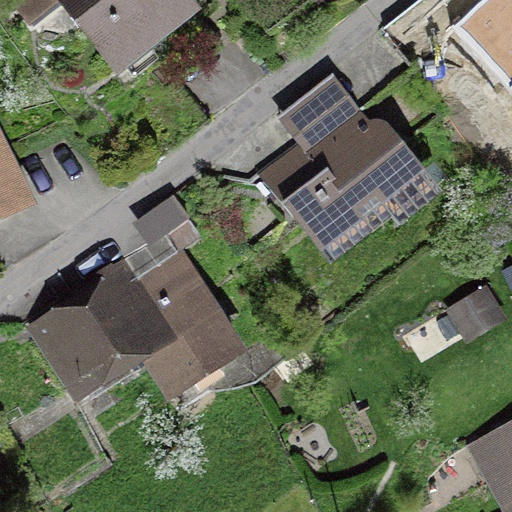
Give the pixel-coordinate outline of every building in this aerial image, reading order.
[(191,8),(184,0),(63,0),(116,67),(191,8)] [(511,0),(483,0),(449,30),(511,100),(511,0)] [(368,124),(357,110),(311,147),(305,140),(300,140),(257,173),(293,217),(304,209),(332,244),(411,181),(391,156),(403,147),(385,124),(376,121),(368,124)] [(0,219),(30,205),(0,143),(0,219)] [(197,237),(186,220),(94,277),(95,280),(77,291),(88,308),(54,330),(48,321),(38,328),(75,386),(139,346),(170,394),(238,350),(177,254),(182,251),(180,248),(197,237)] [(498,315),(483,289),(450,309),(465,335),(498,315)] [(511,511),(511,424),(468,450),(503,511),(511,511)]
